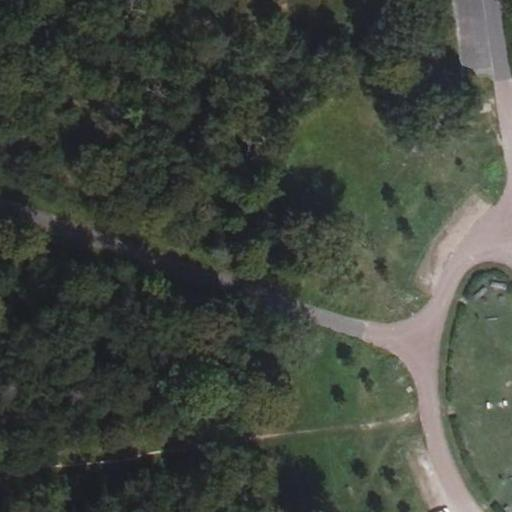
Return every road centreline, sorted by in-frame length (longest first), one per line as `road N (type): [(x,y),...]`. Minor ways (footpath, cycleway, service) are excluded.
road 1 (unclassified): [(0,205),(427,351)]
road 2 (unclassified): [(476,511),(443,461),(429,416),(427,351)]
road 3 (unclassified): [(511,170),(488,0)]
road 4 (unclassified): [(427,351),(436,303),(463,257),(492,230),(511,224)]
